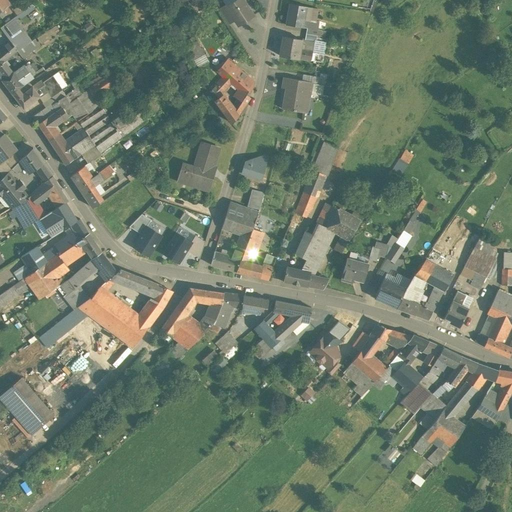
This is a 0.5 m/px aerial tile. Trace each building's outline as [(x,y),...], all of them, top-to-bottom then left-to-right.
[(4,0),(0,0),(0,12),(9,6),(4,0)] [(238,0),(227,7),(227,8),(235,20),(237,24),(250,16),(251,18),(254,16),(243,0),(238,0)] [(17,15),(20,19),(33,8),(30,4),(17,15)] [(307,7),(289,4),(285,25),(306,28),(307,21),(304,21),(307,7)] [(227,7),(225,5),(219,9),(229,24),(235,20),(227,8),(227,7)] [(315,22),(307,21),(306,28),(317,30),(319,22),(315,21),(315,22)] [(0,29),(11,42),(5,47),(12,56),(17,52),(15,48),(24,41),(22,38),(17,31),(17,30),(10,23),(0,29)] [(56,32),(59,30),(55,25),(27,44),(17,52),(22,58),(40,47),(40,45),(57,34),(56,32)] [(21,28),(17,31),(22,38),(26,35),(21,28)] [(317,30),(306,28),(305,34),(316,36),(317,30)] [(316,36),(305,34),(304,40),(304,41),(314,43),(315,43),(315,41),(316,36)] [(302,40),(283,37),(279,56),(298,59),(300,49),(302,40)] [(24,41),(15,48),(17,52),(27,44),(25,40),(24,41)] [(314,43),(304,41),(304,40),(302,40),(300,49),(312,51),(314,43)] [(0,65),(12,56),(5,47),(4,47),(0,50),(0,65)] [(312,51),(300,49),(298,59),(311,61),(311,60),(312,53),(312,51)] [(198,51),(193,55),(193,56),(189,58),(191,61),(195,59),(196,61),(202,57),(198,51)] [(202,57),(196,61),(195,59),(191,61),(190,62),(196,71),(208,64),(203,56),(202,57)] [(238,69),(226,59),(216,70),(221,74),(224,77),(224,76),(231,78),(238,69)] [(0,66),(0,78),(12,94),(19,88),(32,78),(36,78),(27,66),(10,78),(5,73),(0,66)] [(253,82),(238,69),(231,78),(228,80),(230,82),(238,89),(239,89),(246,95),(252,88),(253,82)] [(221,74),(216,79),(219,83),(224,77),(221,74)] [(19,88),(12,94),(23,109),(39,97),(39,98),(47,92),(58,84),(52,75),(42,82),(44,84),(35,90),(32,86),(23,94),(19,88)] [(219,83),(218,84),(224,90),(230,82),(228,80),(231,78),(224,76),(224,77),(219,83)] [(324,78),(313,76),(312,83),(311,84),(323,86),(324,78)] [(106,77),(88,90),(92,95),(93,98),(112,86),(106,77)] [(312,83),(284,78),(282,88),(286,89),(283,109),(302,113),(306,92),(310,93),(311,84),(312,83)] [(58,84),(47,92),(51,97),(62,89),(58,84)] [(223,92),(216,86),(208,92),(215,102),(223,96),(221,93),(223,92)] [(246,95),(239,89),(234,95),(246,104),(250,98),(246,95)] [(88,90),(82,94),(86,99),(92,95),(88,90)] [(82,94),(77,97),(77,98),(82,105),(88,101),(86,99),(82,94)] [(234,109),(223,96),(215,102),(230,122),(240,112),(242,110),(237,105),(234,109)] [(77,98),(67,105),(70,110),(72,112),(82,105),(77,98)] [(88,101),(82,105),(88,114),(94,109),(88,101)] [(67,105),(62,109),(66,115),(70,110),(67,105)] [(82,105),(72,112),(78,121),(88,114),(82,105)] [(94,109),(88,114),(78,121),(80,124),(84,129),(81,132),(86,139),(91,147),(95,144),(101,153),(123,137),(117,129),(123,124),(117,117),(111,121),(99,106),(94,109)] [(46,118),(38,124),(49,141),(58,135),(51,125),(66,115),(62,109),(47,119),(46,118)] [(58,135),(49,141),(61,157),(70,152),(69,151),(86,139),(81,132),(64,144),(58,135)] [(4,135),(0,137),(0,162),(3,161),(13,153),(16,151),(4,135)] [(86,139),(69,151),(70,152),(61,157),(66,164),(91,147),(86,139)] [(219,149),(202,143),(194,167),(184,164),(177,182),(208,191),(216,167),(214,167),(219,149)] [(33,148),(19,161),(21,164),(28,174),(35,169),(44,164),(33,148)] [(13,153),(3,161),(10,170),(11,169),(19,161),(13,153)] [(261,180),(269,157),(264,155),(244,162),(241,173),(261,180)] [(3,161),(0,162),(0,172),(3,177),(7,174),(10,170),(3,161)] [(19,161),(11,169),(15,173),(20,169),(18,167),(21,164),(19,161)] [(358,168),(349,163),(345,171),(354,176),(358,168)] [(44,164),(35,169),(44,182),(46,180),(52,176),(44,164)] [(408,170),(397,164),(392,173),(403,179),(408,170)] [(84,165),(70,177),(77,188),(92,178),(91,175),(84,165)] [(98,174),(97,174),(101,180),(113,172),(109,166),(98,174)] [(326,174),(313,170),(304,192),(317,197),(326,174)] [(385,179),(372,173),(369,178),(373,179),(368,191),(375,194),(381,184),(382,184),(385,179)] [(3,177),(0,180),(0,194),(1,194),(12,208),(19,203),(27,198),(21,191),(21,188),(18,184),(15,184),(7,174),(3,177)] [(92,178),(77,188),(83,196),(90,191),(89,189),(92,187),(101,180),(97,174),(92,178)] [(52,176),(46,180),(47,182),(35,194),(32,195),(37,203),(49,194),(51,196),(54,194),(57,198),(60,206),(64,203),(68,201),(52,176)] [(92,187),(89,189),(90,191),(83,196),(88,203),(92,208),(103,202),(103,201),(92,187)] [(263,194),(252,190),(248,205),(259,209),(263,194)] [(37,203),(32,195),(27,198),(19,203),(33,223),(40,219),(44,216),(37,203)] [(344,204),(335,199),(332,205),(341,210),(344,204)] [(60,206),(45,215),(49,221),(50,221),(55,218),(63,230),(72,224),(76,221),(64,203),(60,206)] [(258,214),(229,203),(225,218),(253,227),(258,214)] [(341,210),(332,205),(322,225),(334,230),(334,231),(341,235),(342,235),(349,239),(360,220),(341,210)] [(44,216),(40,219),(45,228),(48,226),(51,224),(50,221),(49,221),(45,215),(44,216)] [(63,230),(55,218),(50,221),(51,224),(48,226),(54,235),(63,230)] [(253,227),(225,218),(222,228),(230,230),(246,235),(250,237),(252,229),(253,227)] [(76,221),(72,224),(76,230),(61,241),(65,248),(65,247),(81,237),(81,238),(89,233),(80,219),(76,221)] [(415,227),(406,220),(400,228),(410,235),(415,227)] [(322,225),(317,222),(312,234),(329,241),(334,231),(334,230),(322,225)] [(161,236),(147,227),(134,248),(148,257),(161,236)] [(262,233),(252,229),(250,237),(249,242),(258,245),(262,233)] [(312,234),(306,231),(296,254),(300,256),(318,263),(329,241),(312,234)] [(89,233),(81,238),(82,239),(70,248),(76,256),(88,248),(90,251),(94,257),(101,252),(89,233)] [(164,254),(179,263),(187,251),(192,243),(177,234),(164,254)] [(246,235),(237,253),(243,255),(249,242),(250,237),(246,235)] [(342,235),(337,244),(340,246),(344,248),(349,239),(342,235)] [(391,235),(386,244),(388,245),(385,257),(386,258),(395,242),(398,239),(391,235)] [(192,243),(187,251),(200,259),(205,242),(196,236),(192,243)] [(469,285),(479,290),(486,277),(477,272),(482,262),(491,267),(497,253),(491,250),(494,243),(480,236),(464,266),(460,275),(471,281),(469,285)] [(61,241),(55,246),(59,252),(65,248),(61,241)] [(386,244),(376,241),(374,247),(380,248),(378,255),(385,257),(388,245),(386,244)] [(258,245),(249,242),(243,255),(241,261),(240,261),(239,264),(251,267),(252,264),(251,264),(258,245)] [(395,242),(386,258),(394,263),(404,248),(395,242)] [(328,266),(321,281),(326,282),(337,263),(344,248),(340,246),(334,258),(329,267),(328,266)] [(36,247),(21,257),(31,273),(46,262),(36,247)] [(374,247),(372,247),(369,260),(376,262),(378,255),(380,248),(374,247)] [(101,252),(94,257),(81,270),(87,277),(97,268),(102,275),(107,281),(112,277),(117,272),(113,267),(101,252)] [(223,254),(214,252),(210,265),(219,268),(221,269),(222,268),(236,272),(239,264),(240,261),(241,261),(243,255),(237,253),(235,258),(223,254)] [(511,254),(502,254),(501,286),(511,286),(511,254)] [(267,255),(263,264),(262,269),(260,278),(268,280),(276,258),(271,256),(267,255)] [(301,270),(286,267),(284,279),(281,279),(281,281),(307,286),(309,277),(311,276),(312,276),(318,263),(300,256),(296,265),(302,267),(301,270)] [(368,264),(347,258),(341,280),(352,283),(353,279),(363,282),(368,264)] [(441,270),(424,260),(414,275),(433,285),(441,270)] [(491,267),(482,262),(477,272),(486,277),(491,267)] [(251,267),(239,264),(236,272),(252,276),(260,278),(262,269),(251,267)] [(81,270),(77,274),(70,280),(76,287),(87,277),(81,270)] [(160,286),(120,270),(117,272),(112,277),(116,279),(154,296),(151,302),(162,308),(172,292),(160,285),(160,286)] [(441,270),(433,285),(434,286),(443,291),(451,275),(441,270)] [(107,281),(98,290),(103,293),(116,279),(112,277),(107,281)] [(319,280),(309,277),(307,286),(315,288),(319,280)] [(406,288),(383,278),(374,298),(397,308),(402,295),(405,289),(406,288)] [(70,280),(69,279),(57,287),(75,310),(79,307),(87,300),(76,287),(70,280)] [(321,281),(319,280),(315,288),(323,290),(326,282),(321,281)] [(413,286),(410,285),(408,290),(405,289),(402,295),(397,308),(396,308),(415,315),(418,306),(415,305),(422,289),(414,286),(413,286)] [(434,286),(427,303),(426,302),(420,316),(428,320),(443,291),(434,286)] [(53,288),(44,294),(46,297),(55,291),(53,288)] [(190,288),(176,307),(186,314),(196,301),(202,301),(207,291),(190,288)] [(138,320),(103,293),(98,290),(90,298),(87,300),(79,307),(89,314),(133,347),(162,308),(151,302),(138,320)] [(457,290),(452,301),(460,304),(465,294),(457,290)] [(511,297),(498,290),(494,299),(487,312),(503,319),(508,308),(511,299),(511,297)] [(207,291),(202,301),(217,304),(222,304),(223,293),(207,291)] [(242,295),(223,293),(222,304),(221,305),(229,307),(230,308),(230,306),(241,307),(242,295)] [(268,300),(243,295),(241,308),(249,310),(249,313),(259,315),(260,312),(263,312),(263,308),(267,309),(268,300)] [(284,303),(275,301),(273,311),(280,312),(282,312),(284,303)] [(460,304),(452,301),(444,317),(451,320),(450,322),(459,327),(464,317),(464,316),(467,311),(458,307),(460,304)] [(222,304),(217,304),(209,303),(204,317),(199,324),(189,316),(172,336),(189,348),(198,339),(212,321),(214,322),(219,311),(221,305),(222,304)] [(291,304),(284,303),(282,312),(289,314),(291,304)] [(301,305),(298,305),(297,305),(291,304),(289,314),(294,315),(293,317),(283,326),(289,331),(302,319),(305,317),(310,318),(311,308),(301,306),(301,305)] [(229,307),(221,305),(219,311),(228,313),(230,308),(229,307)] [(75,310),(39,338),(46,348),(89,314),(79,307),(75,310)] [(186,314),(176,307),(160,328),(172,336),(189,316),(186,314)] [(511,310),(508,308),(503,319),(502,320),(511,324),(511,310)] [(228,313),(219,311),(214,322),(223,326),(226,321),(225,321),(228,313)] [(273,311),(263,320),(267,324),(280,312),(273,311)] [(28,324),(20,313),(13,318),(21,329),(28,324)] [(358,320),(344,314),(328,332),(338,341),(352,326),(358,320)] [(508,326),(496,319),(493,325),(501,329),(502,328),(506,330),(508,326)] [(267,324),(263,320),(254,329),(264,339),(272,348),(280,340),(275,333),(267,324)] [(375,327),(358,320),(352,326),(365,334),(369,336),(370,336),(372,332),(375,327)] [(506,346),(500,343),(506,330),(502,328),(501,329),(493,325),(484,346),(509,358),(511,349),(506,346)] [(289,331),(283,326),(275,333),(280,340),(289,331)] [(374,333),(372,332),(370,336),(371,336),(362,348),(369,354),(384,335),(386,337),(390,330),(379,326),(374,333)] [(237,343),(228,331),(218,340),(227,352),(237,343)] [(338,341),(328,332),(313,349),(318,354),(316,357),(316,359),(319,362),(322,362),(328,367),(327,367),(328,368),(335,359),(339,355),(336,352),(336,348),(333,345),(338,341)] [(411,336),(398,332),(392,344),(401,349),(411,336)] [(365,334),(353,346),(359,351),(362,348),(371,336),(370,336),(369,336),(365,334)] [(429,341),(414,335),(401,351),(406,355),(405,356),(410,360),(422,346),(425,347),(429,341)] [(272,348),(264,339),(258,344),(266,353),(272,348)] [(442,347),(429,341),(425,347),(431,351),(427,359),(433,363),(442,347)] [(266,353),(258,344),(252,350),(260,359),(266,353)] [(369,354),(362,348),(359,351),(351,362),(357,368),(360,370),(374,382),(378,377),(379,376),(369,367),(375,359),(369,354)] [(455,354),(443,348),(429,371),(424,377),(432,384),(437,378),(446,363),(449,365),(455,354)] [(213,349),(203,359),(209,365),(219,356),(213,349)] [(406,355),(401,351),(391,362),(389,365),(395,370),(395,371),(397,368),(394,366),(401,358),(406,362),(397,372),(413,386),(426,373),(423,370),(410,360),(405,356),(406,355)] [(218,373),(227,360),(221,356),(212,369),(218,373)] [(478,364),(462,357),(457,364),(445,382),(453,387),(466,368),(473,372),(478,364)] [(401,358),(394,366),(397,368),(395,371),(397,372),(406,362),(401,358)] [(341,365),(335,359),(328,368),(327,367),(326,369),(332,374),(341,365)] [(382,365),(375,359),(369,367),(379,376),(386,368),(382,365)] [(387,359),(382,365),(386,368),(389,365),(391,362),(387,359)] [(433,363),(427,359),(423,370),(426,373),(428,370),(433,363)] [(357,368),(351,362),(348,365),(353,369),(355,371),(357,368)] [(473,372),(465,383),(475,390),(480,386),(485,376),(487,377),(495,379),(498,371),(478,364),(473,372)] [(348,365),(343,372),(347,377),(353,369),(348,365)] [(379,376),(378,377),(385,382),(395,370),(389,365),(386,368),(379,376)] [(511,372),(498,371),(495,379),(506,383),(511,383),(511,372)] [(385,382),(378,377),(374,382),(373,383),(379,388),(385,382)] [(20,378),(0,396),(0,399),(32,435),(54,416),(20,378)] [(30,379),(26,382),(41,400),(45,396),(30,379)] [(445,382),(441,386),(431,395),(436,399),(445,390),(446,391),(447,392),(453,387),(445,382)] [(446,406),(441,412),(451,418),(475,390),(465,383),(462,386),(450,401),(446,406)] [(511,390),(511,383),(506,383),(494,406),(501,411),(511,390)] [(301,384),(294,390),(300,396),(306,389),(301,384)] [(430,394),(417,384),(409,392),(400,402),(414,415),(419,409),(430,394)] [(308,391),(303,395),(307,399),(312,395),(308,391)] [(430,394),(419,409),(414,415),(397,433),(402,437),(407,432),(406,431),(424,410),(435,419),(441,412),(446,406),(444,405),(436,399),(431,395),(430,394)] [(487,401),(483,399),(477,409),(481,412),(488,402),(487,401)] [(494,406),(488,402),(481,412),(496,421),(501,411),(494,406)] [(451,418),(441,412),(435,419),(427,430),(437,437),(451,446),(464,427),(451,418)] [(435,452),(430,459),(431,460),(428,464),(432,466),(434,463),(435,464),(441,457),(435,452)] [(424,481),(414,474),(410,480),(419,488),(424,481)]
